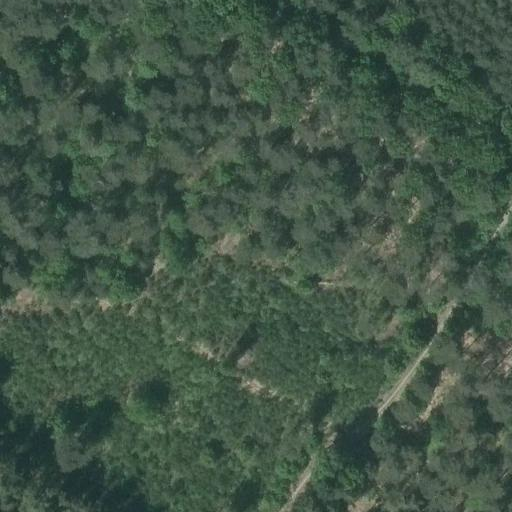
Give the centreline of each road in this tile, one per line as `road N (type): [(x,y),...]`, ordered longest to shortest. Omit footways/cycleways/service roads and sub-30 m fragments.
road 1 (track): [(511,214),(389,407),(289,477),(269,511)]
road 2 (track): [(286,0),(511,145)]
